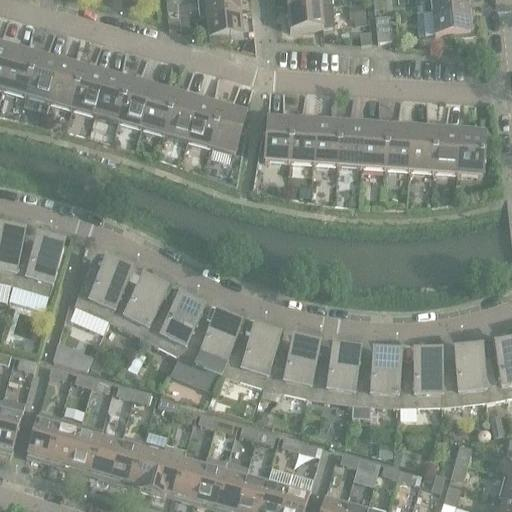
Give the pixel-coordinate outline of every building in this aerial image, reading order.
[(240,19),(238,0),(211,0),(205,1),(205,0),(198,1),(200,23),(207,22),(240,19)] [(332,10),(331,0),(286,0),(288,14),(332,10)] [(384,11),(382,0),(373,0),(374,12),(384,11)] [(468,11),(467,3),(470,3),(470,0),(430,0),(432,15),(468,11)] [(167,17),(177,16),(176,3),(166,4),(167,17)] [(290,37),(335,32),(332,10),(288,14),(290,37)] [(435,41),(455,39),(456,43),(474,41),(472,19),(468,20),(468,11),(432,15),(435,41)] [(207,22),(209,44),(242,41),(240,19),(207,22)] [(391,47),(389,21),(375,23),(378,48),(391,47)] [(179,35),(178,25),(168,26),(169,36),(179,35)] [(370,38),(360,39),(361,50),(371,49),(370,38)] [(15,51),(0,46),(0,95),(2,97),(15,51)] [(38,57),(15,51),(2,97),(26,103),(38,57)] [(61,63),(38,57),(26,103),(49,109),(61,63)] [(84,70),(61,63),(49,109),(72,116),(84,70)] [(108,76),(84,70),(72,116),(95,122),(108,76)] [(131,83),(108,76),(95,122),(118,129),(131,83)] [(154,89),(131,83),(118,129),(141,135),(154,89)] [(177,95),(154,89),(141,135),(164,141),(177,95)] [(200,102),(177,95),(164,141),(187,148),(200,102)] [(223,108),(200,102),(187,148),(211,154),(223,108)] [(247,115),(223,108),(211,154),(234,161),(247,115)] [(292,122),(268,120),(265,167),(289,169),(292,122)] [(316,123),(292,122),(289,169),(313,171),(316,123)] [(341,125),(316,123),(313,171),(337,172),(341,125)] [(365,127),(341,125),(337,172),(361,174),(365,127)] [(389,128),(365,127),(361,174),(385,176),(389,128)] [(413,130),(389,128),(385,176),(409,177),(413,130)] [(437,132),(413,130),(409,177),(433,179),(437,132)] [(461,133),(437,132),(433,179),(457,181),(461,133)] [(457,181),(482,182),(485,135),(461,133),(457,181)] [(23,249),(24,243),(0,237),(0,289),(12,292),(22,248),(23,249)] [(12,292),(49,303),(63,255),(37,247),(35,252),(23,249),(22,248),(12,292)] [(128,287),(130,282),(105,271),(102,276),(89,270),(74,313),(109,328),(127,287),(128,287)] [(139,293),(128,287),(127,287),(109,328),(143,345),(163,305),(164,306),(166,301),(142,288),(139,293)] [(164,306),(163,305),(143,345),(179,364),(199,324),(200,324),(203,319),(178,306),(175,311),(164,306)] [(179,364),(173,375),(216,392),(220,381),(240,334),(215,324),(212,329),(200,324),(199,324),(179,364)] [(278,352),(279,347),(253,338),(251,344),(238,340),(220,381),(263,395),(277,352),(278,352)] [(29,348),(26,357),(37,360),(40,351),(29,348)] [(318,361),(319,356),(292,350),(291,355),(278,352),(277,352),(263,395),(307,405),(317,361),(318,361)] [(511,352),(494,356),(495,361),(482,364),(481,364),(486,409),(511,404),(511,352)] [(359,367),(360,361),(332,357),(331,363),(318,361),(317,361),(307,405),(351,412),(358,367),(359,367)] [(0,368),(6,370),(9,361),(0,358),(0,368)] [(67,358),(64,370),(87,377),(90,365),(67,358)] [(482,364),(482,358),(454,361),(455,367),(441,368),(441,414),(486,409),(481,364),(482,364)] [(400,369),(400,364),(372,362),(372,368),(359,367),(358,367),(351,412),(396,414),(399,369),(400,369)] [(441,368),(441,362),(413,363),(413,369),(400,369),(399,369),(396,414),(441,414),(441,368)] [(22,365),(20,374),(34,378),(36,369),(22,365)] [(94,365),(89,374),(99,379),(104,370),(94,365)] [(63,386),(66,377),(52,373),(49,382),(63,386)] [(126,377),(122,384),(131,389),(135,381),(126,377)] [(94,385),(79,381),(77,390),(91,394),(94,385)] [(91,394),(106,398),(108,389),(94,385),(91,394)] [(136,396),(121,392),(119,401),(133,405),(136,396)] [(133,405),(147,409),(150,400),(136,396),(133,405)] [(177,408),(163,404),(160,413),(175,417),(177,408)] [(3,406),(0,416),(0,455),(12,459),(22,421),(24,414),(25,411),(3,405),(3,406)] [(192,412),(177,408),(175,417),(189,421),(192,412)] [(256,417),(253,428),(265,432),(266,428),(267,425),(264,419),(262,419),(256,417)] [(38,421),(27,463),(40,467),(41,464),(49,466),(61,424),(39,418),(38,421)] [(217,425),(203,421),(200,430),(215,434),(217,425)] [(61,424),(49,466),(57,468),(56,471),(69,475),(81,430),(61,424)] [(229,438),(232,429),(217,425),(215,434),(229,438)] [(81,430),(69,475),(82,478),(83,475),(91,477),(101,442),(103,436),(81,430)] [(259,437),(244,433),(242,442),(256,446),(259,437)] [(502,434),(491,436),(493,446),(504,444),(502,434)] [(481,436),(479,440),(479,444),(483,447),(487,446),(489,443),(489,439),(486,436),(481,436)] [(271,450),(273,441),(259,437),(256,446),(271,450)] [(101,442),(91,477),(98,480),(98,483),(111,486),(123,441),(121,448),(101,442)] [(144,447),(123,441),(111,486),(124,490),(124,487),(132,489),(144,447)] [(301,448),(286,444),(284,453),(298,458),(301,448)] [(165,452),(144,447),(132,489),(140,491),(139,495),(152,499),(165,452)] [(312,462),(315,452),(301,448),(298,458),(312,462)] [(183,466),(186,455),(166,450),(165,452),(152,499),(165,503),(166,498),(174,500),(183,466)] [(378,450),(378,464),(391,464),(392,450),(378,450)] [(471,456),(459,453),(455,468),(467,471),(471,456)] [(396,457),(393,468),(410,472),(413,462),(396,457)] [(359,465),(345,461),(342,470),(357,474),(359,465)] [(371,478),(373,469),(359,465),(357,474),(371,478)] [(204,471),(183,466),(174,500),(182,502),(181,506),(194,509),(204,471)] [(467,471),(455,468),(451,482),(463,485),(467,471)] [(225,477),(204,471),(194,509),(203,511),(207,511),(208,510),(215,511),(225,477)] [(401,476),(386,472),(384,481),(398,485),(401,476)] [(413,489),(415,480),(401,476),(398,485),(413,489)] [(245,479),(244,482),(225,477),(215,511),(237,511),(247,479),(245,479)] [(260,511),(268,485),(247,479),(237,511),(260,511)] [(445,482),(436,480),(432,494),(441,496),(445,482)] [(510,482),(505,481),(499,503),(503,504),(504,503),(511,505),(511,483),(509,482),(510,482)] [(282,511),(289,491),(268,485),(260,511),(282,511)] [(282,511),(305,511),(310,497),(289,491),(282,511)] [(455,511),(460,498),(447,495),(443,509),(453,511),(455,511)] [(345,511),(347,507),(326,501),(322,511),(345,511)] [(511,511),(511,505),(504,503),(503,504),(501,511),(511,511)]
